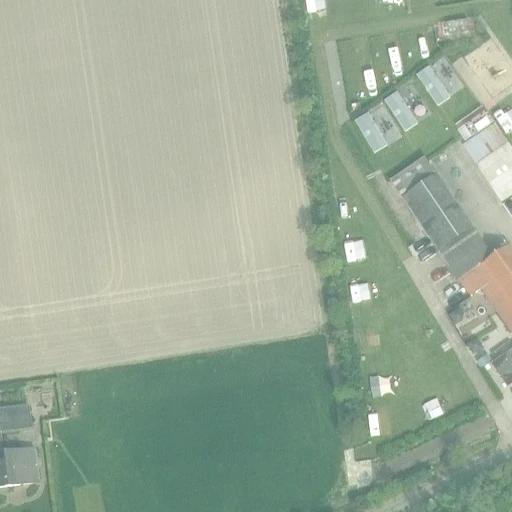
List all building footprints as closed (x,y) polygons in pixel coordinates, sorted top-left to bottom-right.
[(455,22),(447,24),(449,35),(469,32),(467,21),(455,23),(455,22)] [(461,145),(501,202),(511,194),(511,145),(488,109),(457,130),(465,143),(461,145)] [(511,333),(511,251),(507,245),(491,256),(423,159),(390,182),(426,233),(470,295),(480,288),(511,333)] [(511,348),(490,364),(507,388),(511,384),(511,348)] [(27,406),(3,410),(0,410),(0,487),(37,483),(33,449),(2,453),(0,434),(0,426),(5,426),(29,422),(27,406)]
